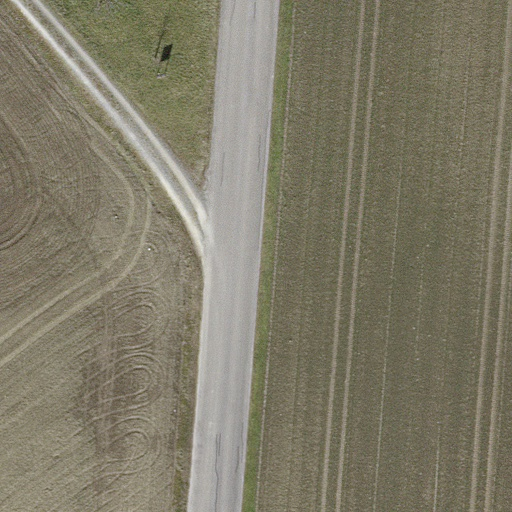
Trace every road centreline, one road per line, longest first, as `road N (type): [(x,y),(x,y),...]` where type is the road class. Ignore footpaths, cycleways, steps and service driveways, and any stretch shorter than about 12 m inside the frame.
road 1 (unclassified): [(263,0),(218,511)]
road 2 (track): [(237,294),(126,118),(20,0)]
